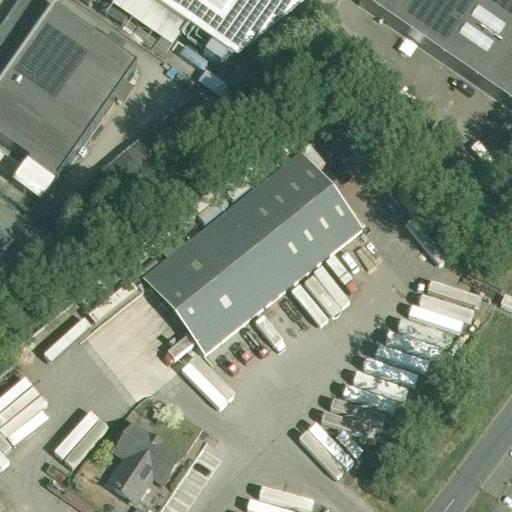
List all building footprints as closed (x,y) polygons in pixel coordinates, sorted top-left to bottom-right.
[(55,186),(136,70),(55,13),(57,10),(55,8),(52,13),(46,10),(47,8),(35,0),(21,0),(0,30),(0,147),(26,165),(11,187),(40,207),(55,186)] [(141,0),(235,65),(315,0),(141,0)] [(511,0),(362,0),(358,7),(511,112),(511,0)] [(301,158),(143,283),(203,359),(245,326),(261,313),(361,234),(301,158)] [(0,259),(10,252),(0,238),(0,259)] [(178,458),(134,428),(115,456),(125,463),(107,491),(134,508),(152,480),(160,484),(178,458)]
